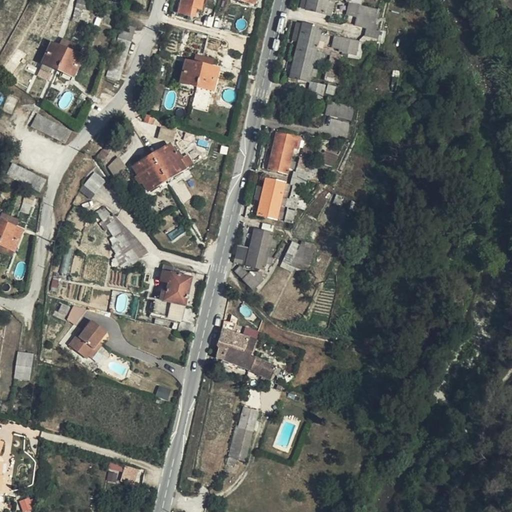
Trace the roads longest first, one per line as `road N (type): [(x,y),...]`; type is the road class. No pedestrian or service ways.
road 1 (tertiary): [(162,511),(282,0)]
road 2 (residential): [(161,0),(131,83),(64,162),(51,190),(35,290),(26,302),(0,302)]
